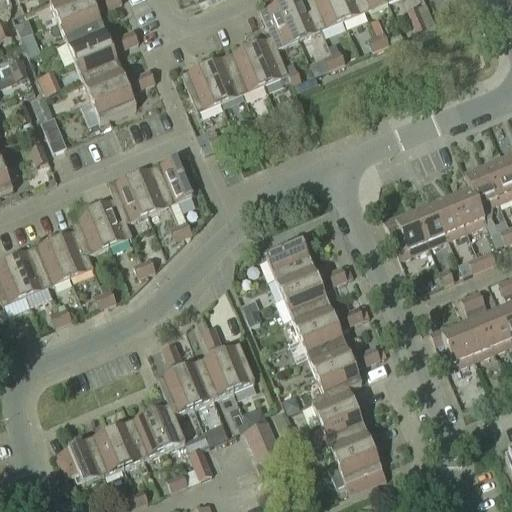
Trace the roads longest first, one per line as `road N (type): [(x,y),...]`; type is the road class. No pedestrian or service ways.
road 1 (residential): [(445,445),(329,169)]
road 2 (residential): [(0,221),(184,148),(227,236)]
road 3 (residential): [(14,384),(34,365),(135,323),(227,236)]
road 4 (residential): [(329,169),(511,86)]
road 5 (residential): [(260,0),(173,36),(145,0)]
road 6 (residential): [(227,236),(266,201),(329,169)]
